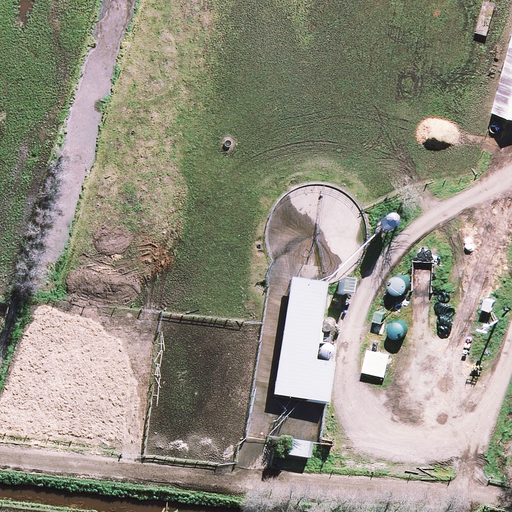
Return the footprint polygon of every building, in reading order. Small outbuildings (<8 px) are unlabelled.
[(511,46),(497,104),(511,108),(511,46)] [(392,278),(391,280),(392,288),(393,290),(394,292),(396,293),(398,294),(400,295),(402,295),(404,295),(406,295),(408,294),(410,293),(412,292),(413,290),(414,288),(415,286),(415,284),(415,282),(415,280),(414,278),(413,276),(412,274),(410,273),(408,272),(406,271),(404,271),(402,271),(400,271),(398,272),(396,273),(394,274),(393,276),(392,278)] [(325,280),(289,275),(272,393),(326,401),(332,361),(313,358),(325,280)] [(392,353),(369,348),(364,371),(387,377),(392,353)] [(432,403),(438,420),(465,410),(459,393),(432,403)]
